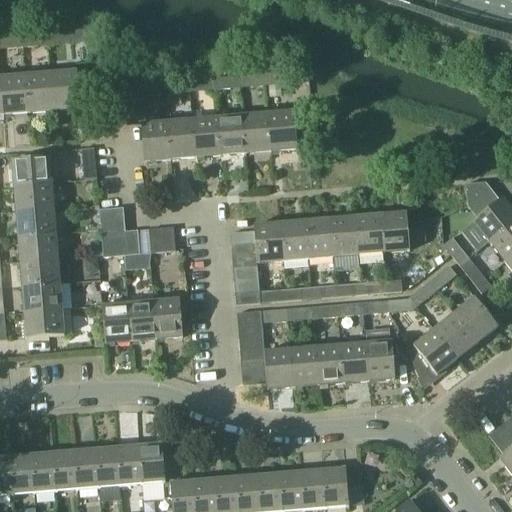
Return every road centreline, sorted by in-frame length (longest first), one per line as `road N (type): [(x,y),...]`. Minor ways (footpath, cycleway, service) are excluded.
road 1 (residential): [(223,416),(208,211),(133,217),(124,134)]
road 2 (residential): [(223,416),(135,392),(0,401)]
road 3 (residential): [(407,439),(378,429),(290,432),(223,416)]
road 4 (residential): [(407,439),(511,357)]
